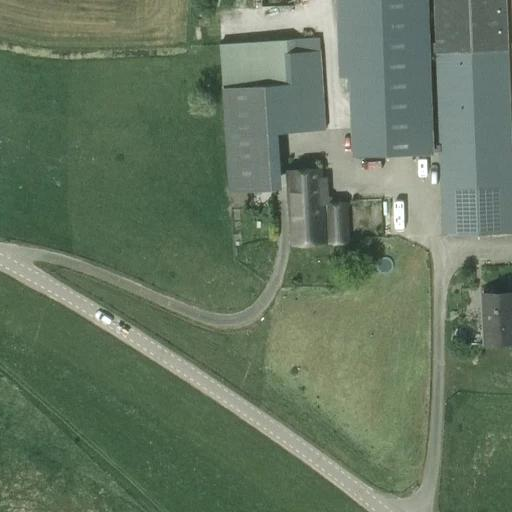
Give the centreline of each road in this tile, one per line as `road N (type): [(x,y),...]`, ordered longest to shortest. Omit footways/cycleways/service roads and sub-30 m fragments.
road 1 (unclassified): [(377,511),(248,417),(0,263)]
road 2 (track): [(328,34),(214,42),(194,57),(56,60),(0,51)]
